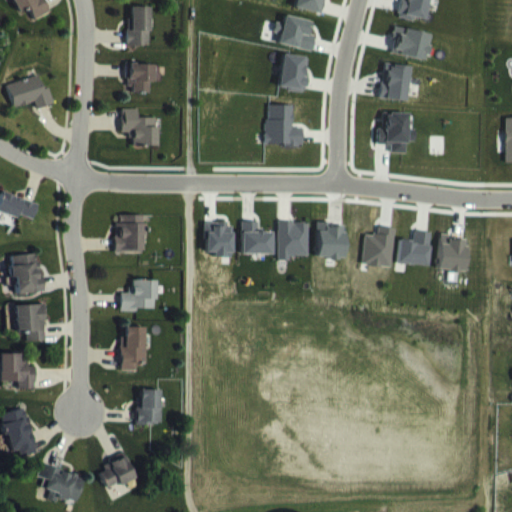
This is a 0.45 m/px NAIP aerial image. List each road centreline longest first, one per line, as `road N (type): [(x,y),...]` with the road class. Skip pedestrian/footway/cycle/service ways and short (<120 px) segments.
road 1 (residential): [(83,415),(83,298),(71,239),(79,0)]
road 2 (residential): [(177,185),(332,184),(468,197)]
road 3 (residential): [(332,184),(358,0)]
road 4 (residential): [(0,143),(48,168),(104,182),(177,185)]
